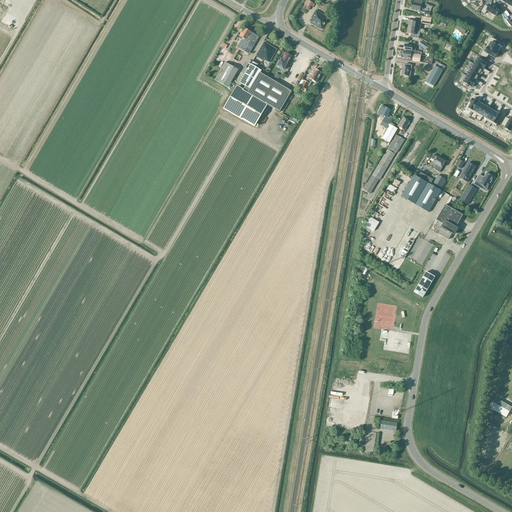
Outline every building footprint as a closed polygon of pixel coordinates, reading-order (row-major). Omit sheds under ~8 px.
[(313,7),(315,4),(307,0),(306,0),(302,8),(307,11),(310,5),(313,7)] [(420,9),(423,10),(424,5),(421,5),(422,0),(421,0),(415,0),(415,3),(413,3),(412,9),(420,11),(420,9)] [(503,0),(503,1),(504,1),(503,2),(509,6),(508,9),(511,11),(511,0),(503,0)] [(485,6),(481,12),(485,14),(487,11),(496,17),(497,15),(498,16),(500,13),(499,12),(500,11),(496,9),(493,7),(490,5),(488,8),(485,6)] [(321,30),(328,17),(316,11),(311,19),(312,19),(310,23),(321,30)] [(420,30),(420,29),(421,24),(430,25),(432,18),(423,17),(422,20),(414,19),(413,22),(410,21),(409,28),(420,30)] [(420,32),(420,30),(409,28),(408,34),(411,34),(411,38),(419,39),(419,35),(415,35),(416,31),(420,32)] [(238,48),(249,54),(259,37),(245,29),(243,32),(241,32),(239,36),(240,36),(239,38),(242,40),(238,48)] [(489,42),(486,47),(488,48),(498,53),(501,48),(495,45),(497,41),(491,38),(489,42)] [(426,50),(429,46),(421,41),(419,45),(426,50)] [(265,61),(269,63),(277,50),(264,42),(256,56),(265,62),(265,61)] [(413,47),(413,46),(405,45),(404,50),(412,52),(412,53),(414,53),(414,54),(417,55),(419,55),(420,52),(415,51),(415,47),(413,47)] [(483,51),(481,55),(486,58),(489,55),(495,58),(498,53),(488,48),(485,52),(483,51)] [(412,53),(412,52),(404,51),(403,57),(413,59),(413,61),(420,62),(421,56),(419,55),(417,55),(414,54),(414,53),(412,53)] [(280,59),(276,66),(281,69),(283,70),(285,67),(288,63),(291,56),(288,54),(286,53),(282,60),(280,59)] [(477,58),(474,64),(483,70),(483,69),(484,69),(487,64),(486,64),(487,64),(477,58)] [(214,80),(228,88),(238,70),(225,62),(214,80)] [(471,63),(468,68),(470,70),(479,76),(482,71),(483,70),(474,64),(471,63)] [(403,67),(402,75),(408,77),(410,65),(406,64),(405,67),(403,67)] [(443,71),(445,67),(440,64),(438,68),(436,67),(427,82),(434,86),(443,71)] [(248,94),(261,71),(250,65),(239,83),(245,87),(243,90),(241,94),(235,90),(224,109),(254,127),(267,105),(248,94)] [(319,71),(318,72),(315,70),(312,75),(311,75),(310,79),(308,78),(306,82),(304,81),(299,89),(304,92),(307,88),(305,87),(306,85),(309,87),(312,80),(316,83),(321,74),(320,73),(320,72),(319,71)] [(470,70),(467,76),(476,81),(476,80),(479,76),(470,70)] [(467,76),(463,82),(472,88),(473,87),(476,83),(476,82),(475,82),(476,81),(467,76)] [(471,104),(468,110),(472,113),(478,102),(479,102),(478,101),(474,99),(473,100),(472,99),(470,103),(471,104)] [(478,102),(472,113),(477,116),(483,105),(479,103),(479,102),(478,102)] [(483,105),(477,116),(482,118),(483,117),(488,108),(487,107),(483,105)] [(378,113),(377,114),(380,116),(381,115),(385,117),(382,122),(381,124),(385,126),(386,124),(388,125),(388,126),(389,126),(381,139),(389,144),(397,129),(389,124),(389,123),(393,118),(389,115),(388,114),(390,111),(382,106),(378,113)] [(488,108),(483,117),(487,119),(492,110),(489,108),(488,108)] [(487,119),(486,121),(491,124),(497,113),(496,113),(492,110),(487,119)] [(497,113),(491,124),(496,126),(502,116),(498,113),(497,113)] [(506,118),(502,125),(505,127),(505,128),(510,132),(511,129),(511,117),(509,120),(506,118)] [(398,127),(404,131),(410,122),(403,118),(398,127)] [(419,134),(415,140),(425,147),(429,140),(419,134)] [(397,153),(405,140),(396,135),(363,190),(370,194),(379,180),(380,180),(396,153),(397,153)] [(435,169),(440,172),(446,161),(433,154),(431,158),(434,160),(433,162),(436,164),(434,166),(436,167),(435,169)] [(462,175),(468,179),(468,180),(476,167),(469,163),(461,176),(462,175)] [(420,172),(418,175),(431,183),(433,180),(420,172)] [(474,185),(486,192),(494,177),(486,173),(484,177),(479,175),(474,185)] [(429,213),(442,191),(414,175),(402,197),(429,213)] [(441,188),(446,179),(438,175),(433,184),(441,188)] [(391,189),(397,192),(400,188),(394,184),(391,189)] [(470,185),(461,201),(467,205),(477,189),(470,185)] [(463,215),(450,207),(446,205),(437,220),(438,221),(456,231),(458,228),(457,227),(463,215)] [(379,223),(370,218),(365,226),(374,232),(379,223)] [(454,235),(456,231),(438,221),(434,229),(439,232),(438,234),(449,240),(453,234),(454,235)] [(423,298),(435,277),(426,272),(414,293),(423,298)] [(492,401),(510,411),(510,410),(511,407),(511,406),(502,401),(495,397),(492,401)] [(380,429),(396,432),(397,424),(382,421),(380,429)]
